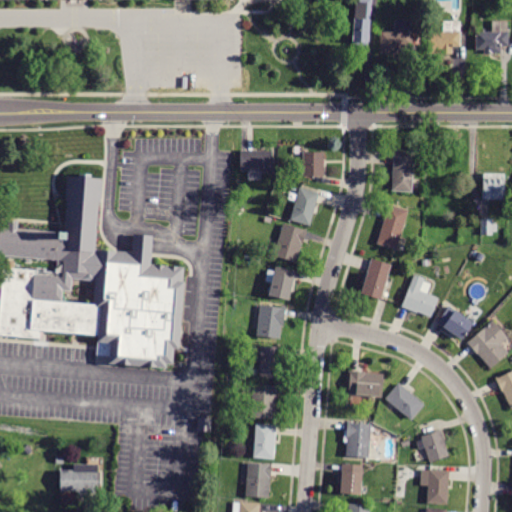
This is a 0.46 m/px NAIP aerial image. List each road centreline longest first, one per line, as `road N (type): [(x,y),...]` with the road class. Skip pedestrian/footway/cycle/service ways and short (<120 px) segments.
road 1 (tertiary): [(511,112),(0,110)]
road 2 (residential): [(304,511),(319,321),(355,187),(357,112)]
road 3 (residential): [(480,511),(483,449),(463,393),(403,344),(319,321)]
